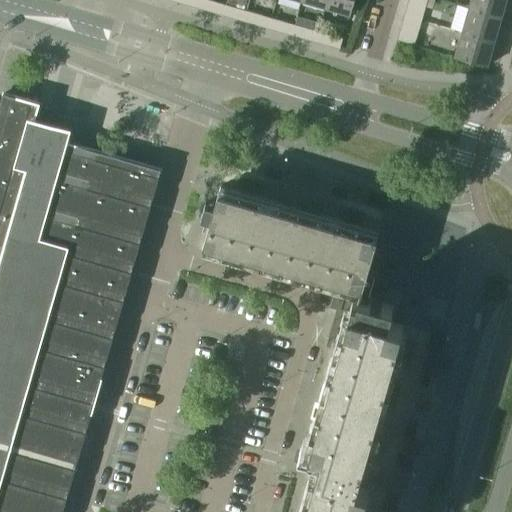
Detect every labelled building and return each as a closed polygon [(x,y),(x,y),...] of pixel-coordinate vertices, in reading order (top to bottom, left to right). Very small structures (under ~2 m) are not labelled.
[(197,0),(196,7),(212,12),(215,1),(211,0),(197,0)] [(327,0),(326,7),(351,14),(354,0),(327,0)] [(471,0),(469,7),(501,17),(506,0),(471,0)] [(239,8),(223,3),(220,14),(236,18),(239,8)] [(469,7),(462,31),(495,41),(501,17),(469,7)] [(247,10),(244,21),(260,25),(263,15),(247,10)] [(402,24),(419,29),(422,20),(404,15),(402,24)] [(287,22),(271,17),(268,28),(284,32),(287,22)] [(295,24),(292,34),(308,39),(311,29),(295,24)] [(427,24),(421,31),(428,36),(433,29),(427,24)] [(319,31),(316,41),(332,46),(335,36),(319,31)] [(495,41),(462,31),(455,56),(487,65),(495,41)] [(0,511),(62,511),(125,295),(127,289),(128,284),(151,202),(154,194),(156,187),(161,168),(65,141),(68,130),(56,127),(34,121),(40,102),(4,92),(4,93),(4,94),(0,107),(0,511)] [(221,186),(215,205),(206,202),(202,216),(211,219),(203,249),(343,289),(327,345),(334,347),(299,468),(311,472),(299,511),(367,511),(374,489),(362,485),(409,325),(395,321),(403,292),(365,282),(380,231),(221,186)]
